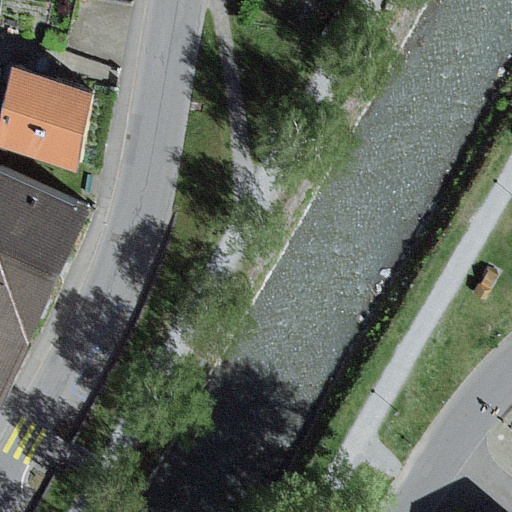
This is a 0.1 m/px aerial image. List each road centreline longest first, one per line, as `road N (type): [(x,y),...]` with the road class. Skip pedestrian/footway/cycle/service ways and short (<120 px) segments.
road 1 (residential): [(0,488),(112,283),(150,176),(179,0)]
road 2 (residential): [(511,365),(470,404),(405,511)]
